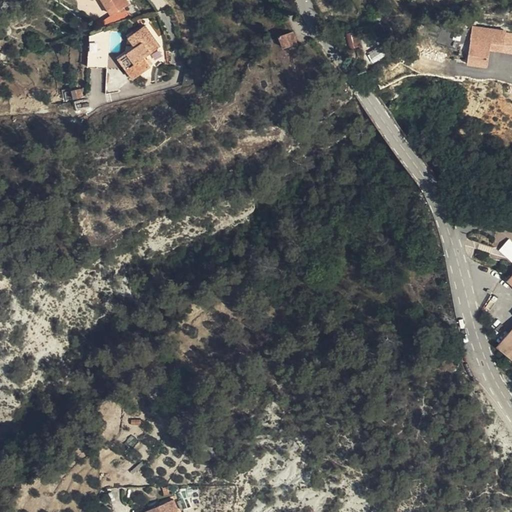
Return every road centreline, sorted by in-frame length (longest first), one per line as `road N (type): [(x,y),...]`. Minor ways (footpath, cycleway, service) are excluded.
road 1 (tertiary): [(449,231),(427,178),(320,31)]
road 2 (tertiary): [(511,410),(475,336),(449,231)]
